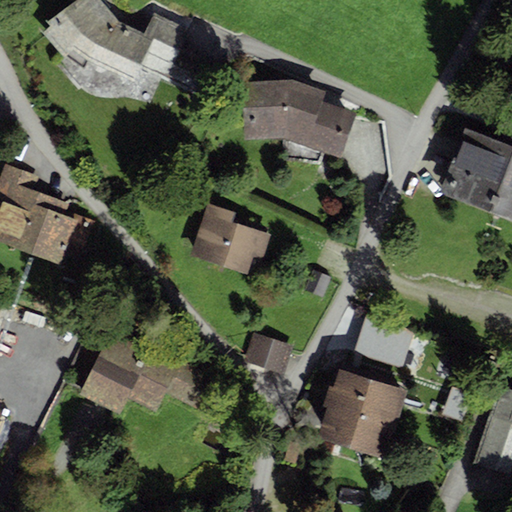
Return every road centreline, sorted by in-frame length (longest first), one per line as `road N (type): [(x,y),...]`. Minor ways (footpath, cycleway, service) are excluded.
road 1 (residential): [(252,511),(278,410),(353,271)]
road 2 (track): [(88,316),(0,487)]
